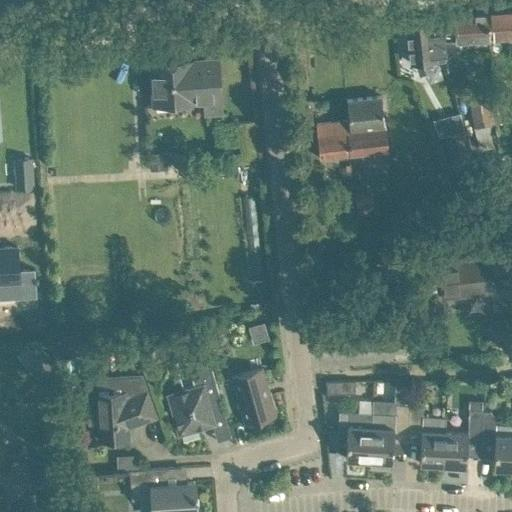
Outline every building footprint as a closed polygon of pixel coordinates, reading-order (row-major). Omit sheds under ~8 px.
[(511,36),(511,9),(485,11),(487,38),(511,36)] [(487,38),(485,11),(454,13),(455,40),(487,38)] [(430,15),(406,18),(411,61),(412,69),(448,65),(443,25),(431,27),(430,15)] [(218,58),(151,62),(154,103),(204,100),(205,113),(221,112),(218,58)] [(489,88),(468,91),(475,126),(495,122),(492,104),(489,88)] [(347,98),(349,119),(349,130),(346,130),(349,154),(388,150),(386,124),(384,124),(381,95),(347,98)] [(511,103),(492,104),(495,122),(511,121),(511,103)] [(349,130),(349,119),(316,122),(320,157),(349,154),(346,130),(349,130)] [(465,129),(445,134),(455,172),(475,167),(465,129)] [(31,157),(15,158),(17,186),(33,185),(31,157)] [(369,191),(355,194),(358,211),(372,209),(369,191)] [(17,244),(0,245),(0,281),(17,280),(18,296),(36,295),(34,267),(18,268),(17,244)] [(511,253),(438,261),(442,297),(492,292),(494,308),(511,305),(511,253)] [(511,316),(492,318),(495,342),(511,340),(511,316)] [(169,393),(179,432),(214,422),(213,418),(225,414),(208,354),(190,359),(197,385),(169,393)] [(275,412),(262,366),(231,375),(245,421),(275,412)] [(96,409),(99,439),(129,437),(128,420),(138,419),(139,422),(156,416),(141,373),(86,377),(88,409),(96,409)] [(355,392),(355,379),(326,379),(327,392),(355,392)] [(409,406),(410,406),(410,403),(396,402),(395,412),(372,411),(369,459),(392,460),(393,440),(407,441),(408,433),(409,406)] [(443,463),(445,429),(445,416),(424,415),(424,406),(410,406),(409,406),(408,433),(421,434),(419,462),(443,463)] [(369,459),(372,411),(349,410),(339,409),(338,429),(347,430),(346,457),(369,459)] [(481,438),(483,411),(469,410),(468,431),(445,429),(443,463),(466,465),(468,437),(481,438)] [(483,411),(481,438),(495,439),(493,466),(511,467),(511,423),(497,423),(497,420),(490,411),(483,411)] [(136,454),(116,455),(117,469),(129,469),(137,468),(136,454)] [(0,474),(5,486),(32,474),(27,461),(0,472),(0,474)] [(194,481),(180,482),(180,466),(164,467),(137,468),(129,469),(131,490),(135,490),(136,495),(140,498),(151,498),(152,511),(192,511),(192,502),(198,495),(195,492),(194,481)] [(32,474),(5,486),(10,499),(38,487),(32,474)]
